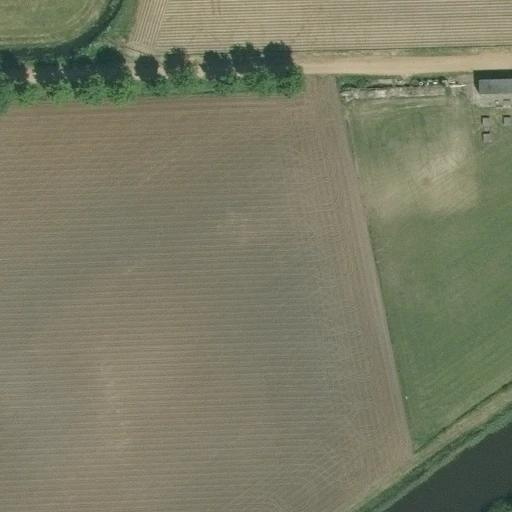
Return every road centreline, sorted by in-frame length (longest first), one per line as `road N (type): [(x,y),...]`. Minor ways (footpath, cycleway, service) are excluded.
road 1 (track): [(511,61),(0,75)]
road 2 (track): [(511,400),(354,511)]
